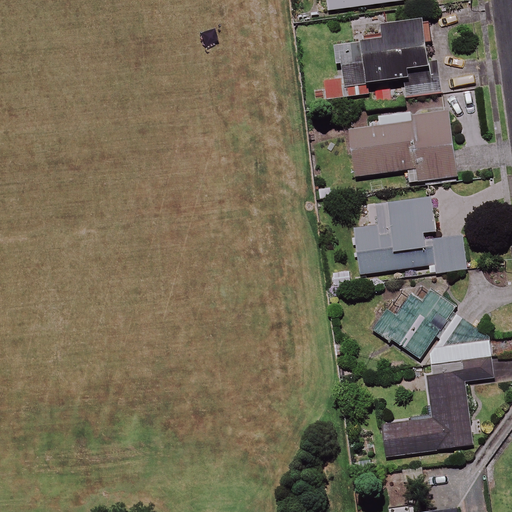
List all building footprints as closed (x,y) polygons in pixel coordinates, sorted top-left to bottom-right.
[(326,0),(328,13),(426,0),(326,0)] [(339,71),(340,78),(323,81),(326,102),(369,96),(367,87),(406,81),(405,74),(432,70),(428,46),(434,45),(430,23),(384,30),(386,42),(335,50),(338,67),(339,71)] [(458,178),(448,98),(402,105),(403,115),(375,119),(376,128),(348,132),(355,179),(406,172),(408,185),(414,184),(458,178)] [(360,276),(428,267),(429,276),(437,275),(467,271),(462,238),(426,243),(425,235),(436,234),(432,199),(376,206),(379,227),(354,231),(360,276)] [(455,309),(456,307),(431,291),(421,306),(410,299),(398,319),(386,311),(374,331),(422,361),(430,349),(454,312),(455,309)] [(454,312),(430,349),(434,423),(388,425),(389,454),(473,449),(469,382),(494,381),(492,341),(455,309),(454,312)] [(511,511),(511,501),(498,501),(497,511),(511,511)]
